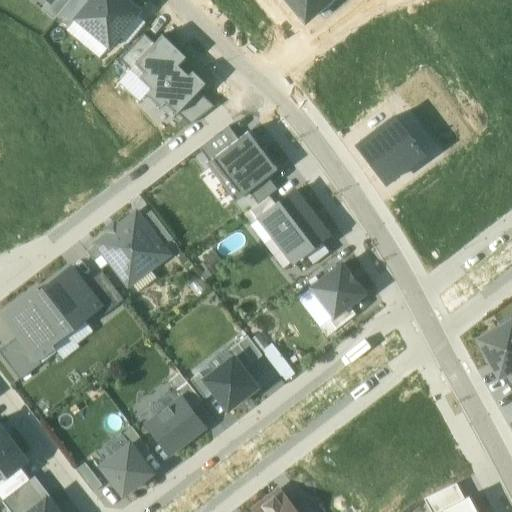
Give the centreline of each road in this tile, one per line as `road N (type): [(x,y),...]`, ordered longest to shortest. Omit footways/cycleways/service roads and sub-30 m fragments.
road 1 (residential): [(413,295),(145,511)]
road 2 (residential): [(264,87),(0,297)]
road 3 (residential): [(219,511),(438,340)]
road 4 (residential): [(264,87),(321,152),(413,295)]
road 5 (residential): [(511,480),(438,340)]
road 6 (residential): [(264,87),(389,0)]
road 7 (residential): [(92,511),(0,393)]
road 8 (residential): [(170,0),(264,87)]
road 9 (residential): [(511,226),(413,295)]
